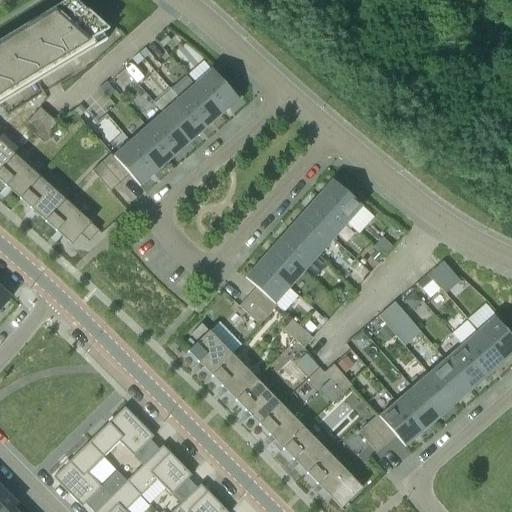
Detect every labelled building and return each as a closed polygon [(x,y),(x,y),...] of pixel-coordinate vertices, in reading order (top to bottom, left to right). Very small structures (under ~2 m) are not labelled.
[(69,0),(0,41),(0,105),(1,105),(2,104),(94,49),(106,42),(105,41),(102,35),(108,31),(73,0),(69,0)] [(174,45),(167,37),(159,44),(166,52),(174,45)] [(144,49),(139,54),(144,60),(149,55),(144,49)] [(132,59),(137,64),(142,59),(138,54),(132,59)] [(211,71),(195,86),(221,115),(228,110),(229,111),(242,99),(229,83),(225,86),(211,71)] [(125,89),(119,81),(112,87),(119,95),(125,89)] [(113,92),(105,83),(99,88),(107,97),(113,92)] [(221,115),(195,86),(179,100),(205,130),(221,115)] [(205,130),(179,100),(162,114),(189,144),(205,130)] [(79,117),(85,112),(80,106),(74,111),(79,117)] [(49,117),(40,109),(24,127),(33,135),(49,117)] [(189,144),(162,114),(146,128),(173,158),(189,144)] [(49,117),(33,135),(42,143),(58,125),(49,117)] [(173,158),(146,128),(130,143),(156,173),(173,158)] [(0,170),(14,155),(0,143),(0,170)] [(156,173),(130,143),(113,158),(129,176),(139,188),(156,173)] [(20,199),(39,178),(14,155),(0,170),(0,182),(6,187),(20,199)] [(101,163),(120,184),(129,176),(113,158),(110,155),(101,163)] [(110,193),(120,184),(101,163),(92,172),(110,193)] [(317,198),(347,224),(362,208),(346,194),(349,191),(334,177),(322,190),(323,191),(317,198)] [(39,178),(20,199),(19,200),(31,210),(45,222),(64,201),(39,178)] [(302,214),(332,240),(347,224),(317,198),(302,214)] [(64,201),(45,222),(56,233),(71,246),(81,236),(89,243),(99,232),(64,201)] [(288,230),(318,257),(332,240),(302,214),(288,230)] [(274,246),(303,273),(318,257),(288,230),(274,246)] [(391,247),(382,238),(374,247),(383,255),(391,247)] [(259,262),(289,289),(303,273),(274,246),(259,262)] [(375,251),(370,257),(376,263),(382,257),(375,251)] [(289,289),(259,262),(244,279),(255,289),(274,305),(289,289)] [(428,275),(437,285),(446,277),(437,267),(428,275)] [(436,288),(428,278),(417,287),(426,297),(436,288)] [(255,289),(247,298),(268,317),(276,307),(274,305),(255,289)] [(0,310),(10,299),(0,290),(0,310)] [(411,311),(420,303),(412,293),(402,301),(411,311)] [(259,326),(268,317),(247,298),(238,307),(259,326)] [(385,325),(393,335),(402,346),(419,332),(393,303),(377,317),(385,325)] [(478,331),(505,362),(510,357),(511,358),(511,357),(511,331),(511,330),(507,333),(494,318),(478,331)] [(291,321),(283,330),(304,349),(312,339),(291,321)] [(478,331),(469,321),(453,335),(462,346),(488,376),(505,362),(478,331)] [(308,322),(301,330),(309,337),(316,329),(308,322)] [(188,352),(213,378),(233,358),(201,325),(190,336),(197,344),(188,352)] [(393,335),(385,325),(378,331),(386,341),(393,335)] [(360,349),(368,342),(361,335),(353,341),(360,349)] [(446,360),(472,390),(488,376),(462,346),(446,360)] [(353,366),(345,357),(336,365),(343,374),(353,366)] [(213,378),(236,402),(257,382),(233,358),(213,378)] [(429,374),(455,404),(472,390),(446,360),(429,374)] [(334,366),(324,375),(342,395),(351,386),(334,366)] [(413,388),(439,418),(455,404),(429,374),(413,388)] [(236,402),(260,426),(281,406),(257,382),(236,402)] [(397,402),(423,432),(439,418),(413,388),(397,402)] [(334,414),(330,410),(318,423),(340,442),(371,408),(354,393),(334,414)] [(378,418),(395,437),(404,448),(423,432),(397,402),(378,418)] [(260,426),(284,451),(304,431),(281,406),(260,426)] [(124,408),(88,443),(103,458),(118,442),(133,457),(153,438),(124,408)] [(395,437),(378,418),(377,416),(367,424),(385,445),(395,437)] [(385,445),(367,424),(358,432),(376,453),(385,445)] [(284,451),(308,475),(328,455),(304,431),(284,451)] [(87,473),(103,458),(88,443),(53,478),(81,507),(101,488),(87,473)] [(162,447),(126,482),(140,496),(156,481),(171,496),(191,476),(162,447)] [(328,455),(308,475),(332,500),(341,509),(362,489),(328,455)] [(117,473),(101,488),(110,498),(126,482),(117,473)] [(124,511),(140,496),(126,482),(110,498),(95,511),(124,511)] [(225,511),(200,486),(173,511),(225,511)] [(0,489),(0,511),(8,511),(12,510),(17,506),(0,489)]
